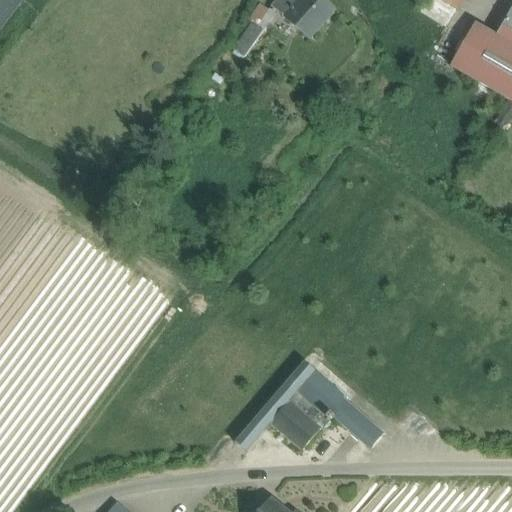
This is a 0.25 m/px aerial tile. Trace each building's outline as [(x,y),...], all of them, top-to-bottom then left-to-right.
[(0,0),(0,13),(9,0),(0,0)] [(323,0),(277,0),(272,7),(277,12),(311,41),(336,11),(323,0)] [(463,0),(437,0),(457,12),(463,0)] [(269,11),(260,5),(249,22),(254,25),(264,32),(277,12),(272,7),(269,11)] [(499,37),(477,24),(451,68),(511,102),(511,33),(507,31),(508,29),(505,28),(499,37)] [(254,25),(226,64),(235,72),(264,32),(254,25)] [(511,103),(497,124),(506,129),(511,119),(511,103)] [(316,373),(305,362),(235,443),(247,453),(271,426),(291,403),(298,394),(316,373)] [(345,398),(316,373),(298,394),(326,419),(327,419),(330,421),(333,419),(371,451),(385,434),(345,399),(345,398)] [(291,403),(271,426),(302,452),(321,429),(291,403)] [(282,511),(269,502),(261,511),(282,511)]
